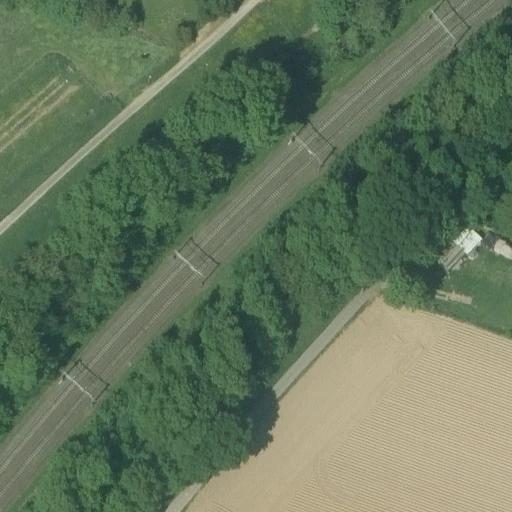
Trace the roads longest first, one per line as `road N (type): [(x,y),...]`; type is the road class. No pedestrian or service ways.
road 1 (residential): [(175,511),(289,372),(511,130)]
road 2 (residential): [(0,230),(254,0)]
